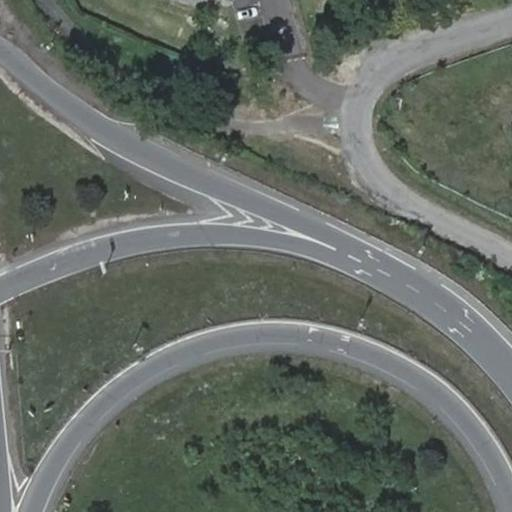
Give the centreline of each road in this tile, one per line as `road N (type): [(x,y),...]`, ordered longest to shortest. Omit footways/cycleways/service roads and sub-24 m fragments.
road 1 (motorway): [(31,511),(80,422),(123,384),(162,359),(252,334),(334,340),(409,372),(476,431),(511,492)]
road 2 (unclassified): [(511,260),(384,183),(355,126),(358,102),(385,67),(511,23)]
road 3 (motorway): [(333,249),(80,115),(0,51)]
road 4 (motorway): [(333,249),(178,235),(74,256),(0,289)]
road 5 (motorway): [(511,372),(442,308),(333,249)]
